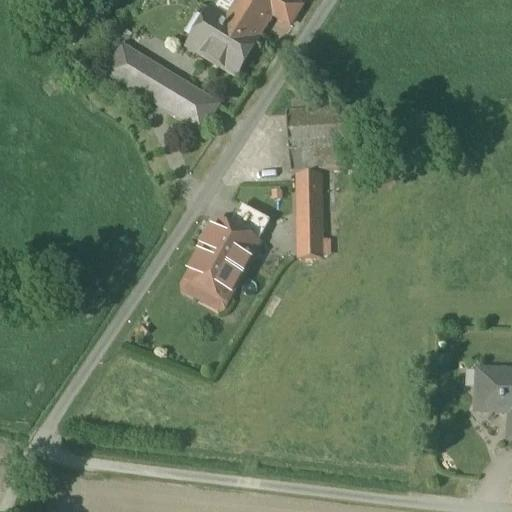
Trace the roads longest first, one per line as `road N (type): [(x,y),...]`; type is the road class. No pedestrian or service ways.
road 1 (unclassified): [(37,452),(174,249),(326,0)]
road 2 (unclassified): [(475,511),(37,452)]
